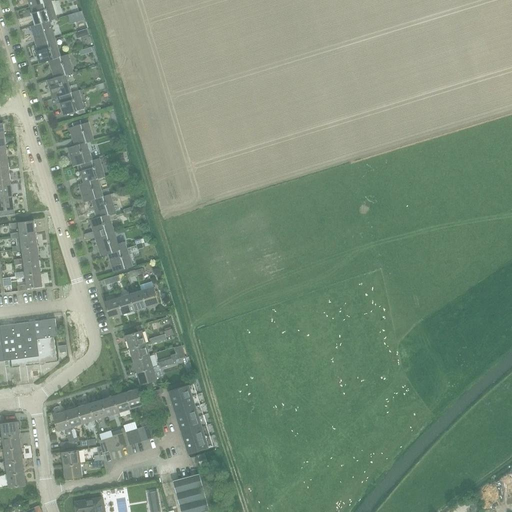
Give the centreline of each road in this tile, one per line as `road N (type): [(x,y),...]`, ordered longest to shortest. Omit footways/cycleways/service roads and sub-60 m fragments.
road 1 (track): [(247,511),(129,121)]
road 2 (residential): [(37,400),(90,358),(96,340),(22,109)]
